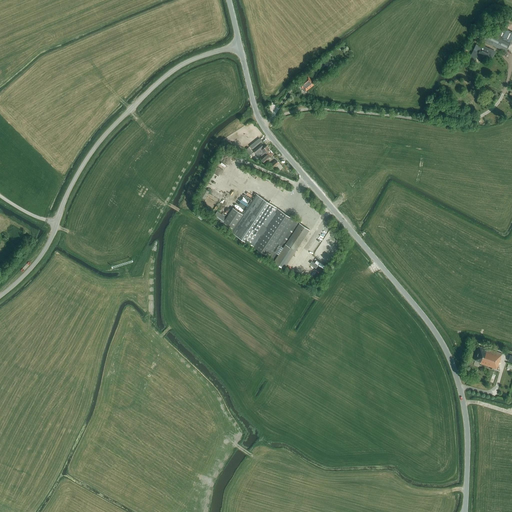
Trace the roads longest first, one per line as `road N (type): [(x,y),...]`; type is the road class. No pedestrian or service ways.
road 1 (tertiary): [(465,510),(466,417),(448,356),(260,123)]
road 2 (unclassified): [(0,296),(39,258),(74,179),(110,128),(177,67),(239,45)]
road 3 (unclassified): [(260,123),(313,111),(457,123),(474,121),(499,101)]
